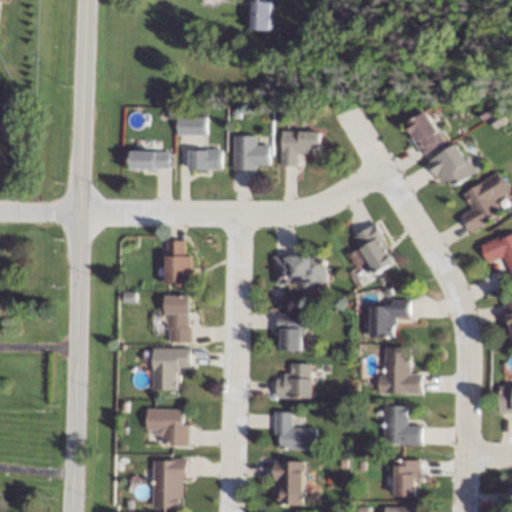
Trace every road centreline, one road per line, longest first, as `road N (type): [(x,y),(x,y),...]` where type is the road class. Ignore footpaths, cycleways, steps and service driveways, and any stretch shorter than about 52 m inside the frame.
road 1 (tertiary): [(82,0),(65,511)]
road 2 (residential): [(355,122),(459,292),(463,511)]
road 3 (residential): [(76,210),(242,215),(392,178)]
road 4 (residential): [(242,215),(232,511)]
